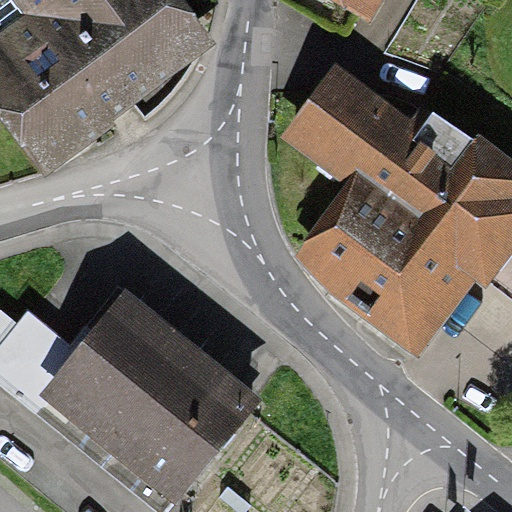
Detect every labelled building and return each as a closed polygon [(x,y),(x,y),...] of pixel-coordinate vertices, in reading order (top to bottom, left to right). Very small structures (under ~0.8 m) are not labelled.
[(14,0),(23,12),(0,28),(0,97),(41,153),(205,34),(180,0),(14,0)] [(309,0),(370,34),(389,0),(309,0)] [(470,160),(352,74),(302,142),(362,186),(313,254),(431,340),(511,229),(511,165),(482,144),(470,160)] [(511,258),(498,278),(511,288),(511,258)] [(254,396),(134,301),(58,396),(178,491),(254,396)]
